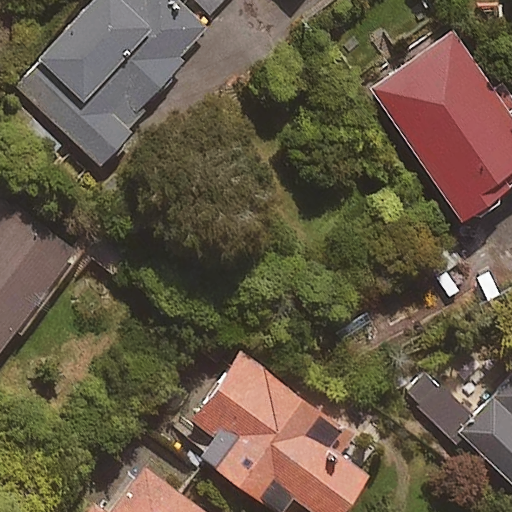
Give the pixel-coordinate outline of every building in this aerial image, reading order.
[(75,0),(4,73),(89,156),(135,110),(129,104),(205,26),(178,0),(75,0)] [(216,0),(195,0),(207,10),(216,0)] [(511,181),(511,129),(450,37),(366,93),(452,222),(511,181)] [(0,214),(0,335),(70,248),(11,200),(0,214)] [(225,345),(181,411),(203,426),(190,446),(267,498),(278,482),(319,510),(352,461),(327,443),(340,424),(225,345)] [(511,364),(470,408),(434,374),(416,393),(511,483),(511,364)] [(225,511),(183,481),(169,501),(114,461),(77,511),(225,511)]
